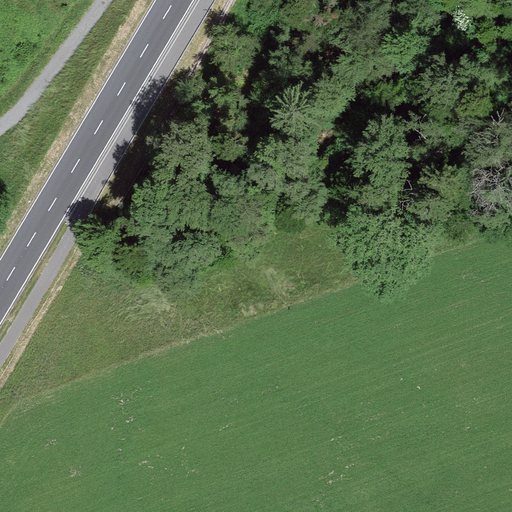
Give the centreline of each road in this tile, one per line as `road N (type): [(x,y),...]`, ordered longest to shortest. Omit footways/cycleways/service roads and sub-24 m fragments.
road 1 (secondary): [(167,0),(0,283)]
road 2 (track): [(107,0),(0,127)]
